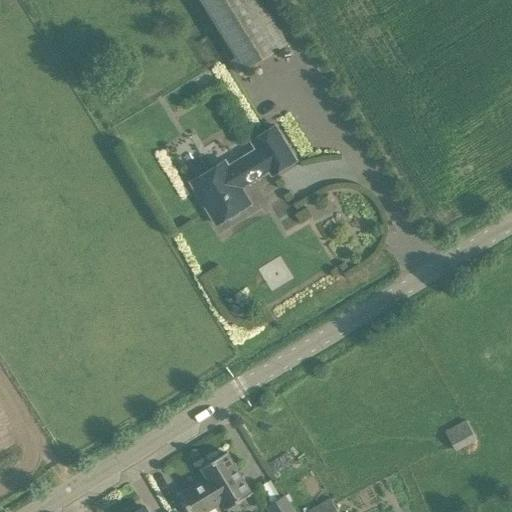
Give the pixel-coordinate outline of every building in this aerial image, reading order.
[(287,43),(260,0),(193,0),(238,72),(287,43)] [(296,160),(275,126),(251,140),(256,149),(228,166),(225,161),(190,181),(216,224),(226,217),(231,218),(239,214),(240,210),(250,203),(240,187),(269,170),(271,174),(296,160)] [(456,448),(477,437),(467,420),(447,431),(456,448)] [(226,508),(252,493),(227,452),(201,468),(207,477),(180,494),(184,500),(181,503),(186,511),(191,511),(205,511),(223,502),(226,508)] [(309,511),(337,511),(326,492),(305,504),(309,511)] [(267,505),(270,511),(294,511),(284,495),(267,505)]
